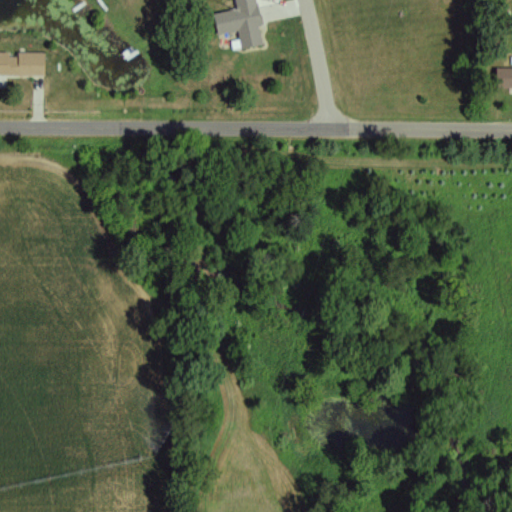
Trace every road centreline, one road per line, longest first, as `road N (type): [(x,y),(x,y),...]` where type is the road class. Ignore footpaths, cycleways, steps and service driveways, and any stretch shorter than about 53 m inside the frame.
road 1 (residential): [(511,130),(0,127)]
road 2 (residential): [(333,130),(302,0)]
